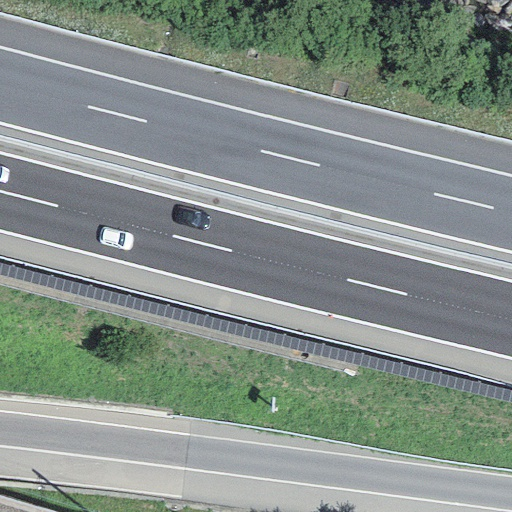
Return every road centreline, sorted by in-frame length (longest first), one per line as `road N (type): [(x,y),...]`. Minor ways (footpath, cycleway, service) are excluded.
road 1 (motorway): [(511,213),(0,85)]
road 2 (motorway): [(0,193),(511,320)]
road 3 (motorway): [(0,430),(511,494)]
